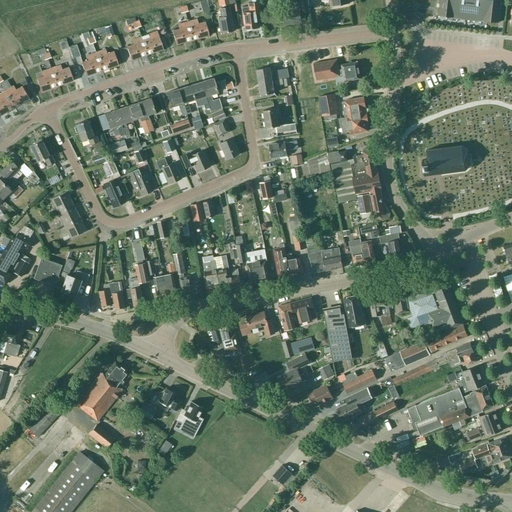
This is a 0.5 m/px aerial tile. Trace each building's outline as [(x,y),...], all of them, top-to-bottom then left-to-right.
[(307,0),(300,0),(302,9),(302,12),(309,12),(308,8),(307,0)] [(412,0),(413,8),(431,10),(430,15),(498,22),(500,0),(412,0)] [(241,7),(242,12),(244,29),(257,28),(255,13),(260,12),(258,1),(247,3),(248,6),(241,7)] [(298,2),(290,3),(291,10),(282,11),(284,25),(301,23),(299,9),(298,2)] [(231,15),(230,15),(229,7),(221,8),(222,16),(217,17),(220,33),(233,31),(231,15)] [(125,20),(126,25),(132,23),(134,28),(137,27),(135,21),(134,17),(125,20)] [(196,19),(187,22),(192,40),(208,35),(205,22),(198,24),(196,19)] [(187,22),(177,24),(179,29),(172,31),(176,44),(192,40),(187,22)] [(104,27),(107,36),(113,34),(110,25),(104,27)] [(147,55),(163,49),(157,31),(141,37),(147,55)] [(131,60),(147,55),(141,37),(131,40),(133,44),(126,47),(131,60)] [(44,48),(36,50),(38,56),(40,55),(41,57),(43,56),(45,60),(48,59),(46,53),(44,48)] [(107,54),(105,49),(96,52),(102,70),(118,65),(113,51),(107,54)] [(96,52),(86,56),(88,60),(81,62),(86,76),(102,70),(96,52)] [(357,62),(341,65),(342,69),(339,70),(337,59),(313,63),(316,80),(340,76),(340,75),(343,75),(344,83),(360,80),(357,62)] [(271,77),(270,67),(257,69),(259,82),(282,78),(282,77),(288,76),(286,64),(280,65),(281,73),(274,74),(274,77),(271,77)] [(60,65),(51,68),(57,86),(73,81),(68,67),(61,69),(60,65)] [(57,86),(51,68),(41,72),(43,76),(36,78),(41,92),(57,86)] [(213,78),(201,82),(209,108),(210,111),(221,108),(218,98),(212,100),(210,94),(217,92),(213,78)] [(275,82),(276,85),(283,84),(282,78),(259,82),(261,95),(274,93),(272,82),(275,82)] [(233,88),(231,81),(224,83),(226,90),(233,88)] [(209,108),(201,82),(190,85),(194,99),(196,107),(203,105),(204,110),(209,108)] [(178,89),(184,107),(186,114),(191,113),(189,105),(187,101),(194,99),(190,85),(178,89)] [(14,107),(29,98),(22,86),(16,90),(13,86),(5,91),(14,107)] [(186,114),(184,107),(178,89),(167,92),(171,106),(179,104),(182,115),(186,114)] [(0,115),(14,107),(5,91),(0,93),(0,115)] [(334,94),(319,97),(322,116),(324,116),(325,120),(337,118),(336,114),(338,113),(334,94)] [(363,97),(342,101),(345,117),(335,119),(338,135),(350,133),(350,134),(368,131),(366,123),(368,122),(363,97)] [(155,112),(150,98),(138,102),(147,127),(152,125),(149,118),(148,114),(155,112)] [(147,127),(138,102),(127,106),(132,120),(139,118),(140,121),(143,129),(144,133),(148,132),(147,127)] [(116,110),(124,135),(126,138),(130,137),(128,134),(129,133),(127,126),(125,122),(132,120),(127,106),(116,110)] [(263,110),(266,128),(276,127),(277,133),(296,130),(295,123),(279,126),(276,108),(263,110)] [(120,136),(124,135),(116,110),(104,114),(109,128),(117,125),(118,129),(120,136)] [(222,110),(211,115),(214,121),(225,116),(222,110)] [(179,122),(182,130),(190,128),(188,119),(179,122)] [(202,127),(200,119),(192,122),(194,129),(202,127)] [(224,119),(213,124),(215,130),(218,136),(229,131),(227,125),(224,119)] [(93,150),(103,147),(101,141),(98,142),(95,134),(93,135),(87,120),(75,124),(76,127),(74,127),(75,132),(77,132),(81,141),(88,139),(90,146),(92,145),(93,150)] [(238,153),(231,139),(232,138),(231,138),(219,143),(219,144),(225,159),(238,154),(238,153)] [(162,142),(166,153),(174,149),(170,139),(162,142)] [(37,162),(44,158),(47,166),(54,163),(50,154),(48,154),(41,140),(29,145),(30,148),(29,148),(31,153),(32,152),(37,162)] [(125,141),(109,144),(111,154),(127,151),(125,141)] [(130,143),(132,149),(140,146),(138,141),(130,143)] [(285,143),(285,142),(269,144),(271,158),(287,156),(286,150),(294,149),(298,149),(297,141),(285,143)] [(468,149),(461,146),(426,150),(427,159),(422,160),(422,165),(423,171),(423,176),(464,170),(466,170),(470,166),(470,165),(468,149)] [(146,158),(145,159),(141,149),(142,149),(141,148),(134,152),(139,163),(146,160),(146,158)] [(380,189),(381,189),(378,171),(377,172),(372,148),(362,150),(362,154),(353,156),(354,160),(355,164),(351,165),(353,176),(352,176),(355,194),(370,191),(375,217),(380,216),(381,218),(383,220),(386,220),(388,219),(390,217),(390,215),(389,212),(384,203),(383,203),(380,189)] [(209,165),(209,166),(203,151),(203,150),(190,155),(189,152),(181,155),(186,167),(193,164),(196,171),(209,166),(209,165)] [(327,152),(329,163),(340,161),(338,150),(327,152)] [(339,152),(340,161),(347,160),(346,151),(339,152)] [(91,157),(93,164),(107,159),(105,152),(91,157)] [(291,156),(292,164),(303,163),(301,154),(291,156)] [(164,157),(155,161),(158,169),(161,168),(168,183),(167,183),(168,184),(181,178),(180,178),(174,163),(174,162),(167,165),(164,157)] [(112,159),(106,161),(112,174),(118,172),(112,159)] [(354,160),(332,164),(339,203),(356,200),(355,194),(352,176),(353,176),(351,165),(355,164),(354,160)] [(18,169),(11,162),(0,172),(0,197),(1,199),(10,190),(3,184),(18,169)] [(145,171),(139,173),(137,168),(127,173),(134,191),(138,190),(140,195),(153,190),(153,189),(152,189),(145,171)] [(33,171),(26,177),(35,186),(39,181),(37,180),(39,179),(33,171)] [(125,201),(123,196),(125,195),(118,177),(102,184),(103,184),(112,206),(112,207),(125,202),(125,201)] [(273,196),(269,181),(260,183),(263,198),(273,196)] [(18,185),(11,193),(15,197),(23,190),(18,185)] [(73,204),(66,191),(51,199),(55,208),(49,211),(51,215),(57,212),(73,204)] [(275,195),(277,202),(287,199),(285,192),(275,195)] [(361,214),(371,212),(368,194),(358,196),(361,214)] [(202,203),(205,217),(215,215),(212,201),(202,203)] [(194,221),(205,218),(205,217),(202,203),(190,205),(194,221)] [(63,225),(79,217),(73,204),(57,212),(61,221),(55,224),(57,228),(63,225)] [(306,248),(303,233),(299,216),(289,217),(293,235),(296,250),(306,248)] [(70,238),(85,230),(79,217),(63,225),(68,234),(61,237),(63,241),(70,237),(70,238)] [(173,220),(174,226),(182,225),(183,236),(189,235),(187,218),(173,220)] [(157,222),(160,238),(168,236),(165,220),(157,222)] [(328,230),(333,229),(332,221),(331,220),(327,221),(327,222),(318,223),(320,233),(328,231),(328,230)] [(313,222),(303,224),(304,233),(315,231),(313,222)] [(36,225),(40,232),(44,230),(41,223),(36,225)] [(372,238),(378,236),(376,225),(361,228),(362,234),(371,232),(372,238)] [(401,232),(399,225),(389,227),(389,229),(385,229),(386,235),(379,236),(381,244),(388,242),(391,259),(403,256),(400,240),(399,240),(398,233),(401,232)] [(25,226),(22,230),(29,235),(32,232),(25,226)] [(0,283),(2,285),(10,271),(21,277),(28,263),(21,258),(22,256),(18,253),(22,246),(26,248),(31,241),(18,233),(13,240),(10,238),(1,254),(0,256),(0,283)] [(243,244),(242,238),(235,239),(236,245),(236,247),(238,257),(239,263),(247,261),(243,244)] [(136,255),(137,260),(145,259),(144,253),(140,239),(133,240),(136,255)] [(361,242),(361,244),(365,263),(375,261),(374,256),(377,255),(376,246),(373,247),(372,240),(361,242)] [(277,268),(279,279),(288,278),(286,266),(288,266),(287,260),(283,243),(279,244),(280,248),(274,249),(275,257),(277,268)] [(365,263),(361,244),(349,246),(351,252),(352,252),(354,265),(365,263)] [(321,246),(306,248),(307,248),(309,258),(310,258),(313,273),(321,271),(325,271),(342,267),(340,255),(339,248),(322,251),(321,246)] [(236,247),(230,248),(232,258),(238,257),(236,247)] [(200,294),(198,281),(192,282),(190,276),(184,277),(183,273),(185,273),(181,253),(173,254),(177,274),(179,274),(181,284),(183,297),(200,294)] [(224,264),(224,268),(226,267),(229,288),(241,286),(239,277),(237,268),(229,270),(226,255),(218,257),(220,264),(224,264)] [(46,279),(49,284),(59,280),(59,278),(58,275),(61,265),(41,257),(33,278),(34,278),(35,276),(45,280),(46,279)] [(213,257),(210,258),(210,261),(202,263),(204,271),(208,293),(208,292),(220,290),(216,269),(213,257)] [(213,257),(216,269),(220,290),(229,288),(226,267),(224,268),(224,264),(220,264),(218,257),(213,257)] [(288,266),(286,266),(288,278),(304,275),(302,263),(300,264),(299,258),(287,260),(288,266)] [(153,260),(145,261),(148,275),(156,274),(153,260)] [(267,269),(265,260),(247,264),(248,272),(250,284),(269,281),(267,269)] [(145,263),(135,265),(139,283),(149,281),(145,263)] [(59,280),(62,280),(64,281),(61,291),(75,296),(80,282),(85,284),(89,275),(77,270),(74,278),(67,275),(67,273),(62,271),(59,278),(59,280)] [(173,273),(163,275),(168,300),(177,298),(173,273)] [(131,285),(130,278),(127,279),(126,275),(122,276),(124,286),(131,285)] [(163,275),(153,277),(155,285),(158,302),(168,300),(163,275)] [(445,278),(433,282),(433,283),(422,288),(422,290),(406,296),(405,290),(393,293),(397,313),(409,311),(409,310),(410,309),(413,316),(407,318),(411,328),(430,321),(433,327),(435,332),(445,329),(446,332),(450,330),(450,328),(463,324),(445,278)] [(121,281),(108,283),(109,290),(99,292),(102,306),(114,303),(115,309),(125,308),(122,292),(123,292),(121,281)] [(140,287),(130,288),(131,289),(126,289),(128,298),(132,297),(134,306),(143,304),(140,287)] [(390,326),(392,324),(388,305),(386,305),(384,294),(378,295),(377,291),(368,293),(370,302),(368,302),(369,306),(370,305),(372,316),(380,315),(381,318),(375,319),(377,330),(384,329),(384,327),(385,327),(390,326)] [(365,324),(359,295),(348,297),(348,299),(344,299),(349,327),(365,324)] [(300,323),(316,319),(317,318),(314,310),(315,310),(311,297),(295,302),(300,323)] [(296,320),(296,324),(300,323),(295,302),(278,306),(283,326),(290,325),(291,329),(295,328),(293,321),(296,320)] [(352,358),(344,314),(341,314),(340,307),(323,310),(333,362),(352,358)] [(246,316),(248,323),(240,325),(243,336),(251,333),(250,329),(264,326),(266,335),(275,333),(271,320),(266,321),(264,311),(246,316)] [(217,323),(219,333),(221,332),(225,351),(239,348),(235,332),(232,333),(228,320),(217,323)] [(0,351),(3,353),(12,325),(2,322),(0,329),(0,351)] [(226,354),(225,351),(221,332),(219,333),(217,323),(207,326),(212,346),(213,351),(215,357),(226,354)] [(45,324),(18,372),(26,376),(53,329),(45,324)] [(424,341),(400,351),(405,365),(429,354),(429,353),(467,336),(463,324),(450,330),(446,332),(424,341)] [(16,344),(21,327),(12,325),(3,353),(16,357),(20,345),(16,344)] [(385,347),(388,356),(395,354),(388,336),(383,338),(386,346),(385,347)] [(290,342),(293,355),(314,349),(311,337),(290,342)] [(281,342),(285,358),(294,355),(289,339),(281,342)] [(473,352),(470,343),(469,343),(456,348),(442,354),(443,356),(391,379),(395,387),(427,371),(427,372),(438,366),(449,361),(460,357),(473,352)] [(473,352),(460,357),(449,361),(452,366),(462,362),(463,366),(476,361),(473,352)] [(303,373),(299,374),(297,369),(309,363),(305,354),(287,363),(291,372),(278,378),(285,391),(303,383),(302,381),(306,379),(303,373)] [(229,360),(222,358),(219,364),(226,367),(229,360)] [(114,361),(104,375),(101,372),(75,404),(97,421),(122,389),(119,387),(130,374),(114,361)] [(334,376),(328,365),(320,369),(325,380),(334,376)] [(478,366),(462,372),(464,379),(458,381),(461,387),(467,385),(469,391),(485,385),(478,366)] [(357,376),(354,371),(340,378),(342,381),(343,383),(347,393),(362,386),(377,379),(372,370),(357,376)] [(324,397),(330,394),(326,385),(308,394),(312,402),(313,402),(315,406),(326,401),(324,397)] [(407,409),(412,422),(411,422),(413,430),(417,428),(420,435),(426,433),(442,427),(483,411),(482,410),(493,405),(486,386),(470,393),(470,394),(462,397),(459,387),(433,397),(407,409)] [(170,390),(165,388),(158,401),(160,402),(158,406),(167,410),(169,407),(176,411),(181,401),(175,398),(177,394),(175,393),(175,391),(172,390),(170,390)] [(361,412),(357,404),(363,401),(358,392),(345,399),(347,404),(337,409),(343,421),(361,412)] [(177,420),(173,427),(182,432),(183,428),(194,434),(201,419),(202,419),(203,418),(198,416),(202,407),(191,401),(183,415),(184,416),(181,422),(177,420)] [(375,411),(379,419),(397,410),(393,402),(375,411)] [(137,412),(150,419),(155,411),(142,404),(137,412)] [(48,406),(27,428),(37,437),(37,436),(40,438),(45,432),(42,430),(57,414),(48,406)] [(503,430),(499,420),(495,410),(478,417),(482,426),(466,432),(470,440),(481,436),(480,434),(484,432),(486,436),(503,430)] [(115,424),(121,429),(130,419),(124,414),(115,424)] [(96,424),(89,433),(106,447),(114,438),(96,424)] [(483,457),(509,447),(505,437),(489,443),(489,444),(485,448),(473,452),(476,459),(480,457),(483,456),(483,457)] [(511,455),(509,447),(483,457),(483,456),(480,457),(483,466),(487,464),(488,465),(511,456),(511,455)] [(79,452),(31,511),(69,511),(103,471),(79,452)] [(294,484),(301,472),(307,460),(298,455),(293,467),(285,480),(294,484)] [(450,464),(448,457),(432,462),(434,467),(437,468),(450,464)] [(477,467),(474,459),(459,465),(462,472),(477,467)] [(313,484),(308,486),(312,493),(316,491),(313,484)]
